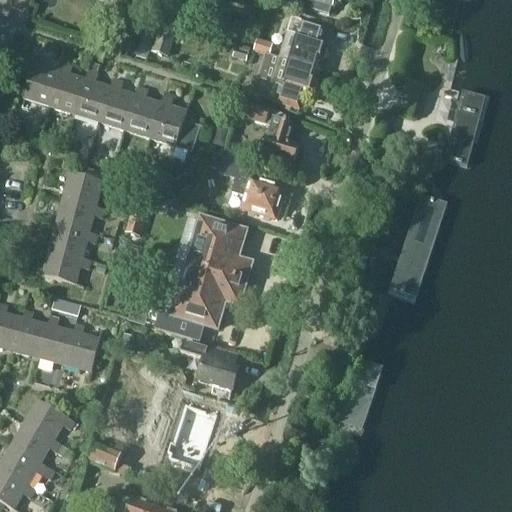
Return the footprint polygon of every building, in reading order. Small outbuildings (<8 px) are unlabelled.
[(302,0),(315,4),(312,11),(330,16),(332,9),(341,6),(343,0),(302,0)] [(326,29),(292,19),(280,59),(290,62),(317,71),(321,59),(325,60),(328,48),(324,47),(325,45),(321,44),(326,29)] [(176,35),(160,30),(152,55),(169,60),(176,35)] [(256,42),(254,51),(272,57),(274,48),(256,42)] [(48,61),(29,55),(22,78),(31,80),(24,101),(49,109),(60,73),(46,69),(48,61)] [(290,62),(280,59),(267,101),(301,111),(305,95),(310,96),(311,93),(314,95),(318,83),(314,82),(317,71),(290,62)] [(73,68),(63,65),(60,73),(49,109),(75,117),(86,82),(70,77),(73,68)] [(99,76),(89,73),(86,82),(75,117),(100,125),(111,89),(96,85),(99,76)] [(124,84),(113,81),(111,89),(100,125),(125,133),(137,97),(121,92),(124,84)] [(149,92),(139,89),(137,97),(125,133),(150,141),(162,105),(146,100),(149,92)] [(464,96),(446,167),(473,174),(492,103),(464,96)] [(175,100),(164,97),(162,105),(150,141),(177,149),(192,153),(200,129),(185,124),(188,114),(172,109),(175,100)] [(276,114),(239,103),(235,118),(271,129),(268,140),(266,140),(261,157),(292,166),(293,162),(295,162),(297,155),(295,153),(297,149),(289,146),(294,128),(288,126),(290,120),(276,114)] [(256,169),(224,160),(218,176),(237,181),(232,195),(243,198),(239,213),(276,224),(286,191),(252,181),(256,169)] [(63,201),(97,211),(102,194),(110,196),(112,186),(70,175),(63,201)] [(455,208),(426,198),(391,298),(421,308),(455,208)] [(57,226),(91,236),(95,219),(103,221),(105,213),(97,211),(63,201),(57,226)] [(201,221),(188,265),(220,274),(219,279),(246,287),(252,266),(238,262),(246,234),(201,221)] [(50,252),(83,261),(88,244),(96,246),(98,238),(91,236),(57,226),(50,252)] [(43,278),(76,287),(81,270),(88,272),(91,263),(83,261),(50,252),(43,278)] [(98,265),(96,273),(105,275),(107,268),(98,265)] [(160,314),(155,333),(186,342),(191,343),(199,346),(204,328),(217,332),(225,304),(239,308),(246,287),(219,279),(220,274),(188,265),(172,318),(160,314)] [(0,350),(14,354),(23,320),(7,316),(9,308),(0,305),(0,350)] [(39,361),(49,327),(32,323),(34,315),(25,313),(23,320),(14,354),(39,361)] [(65,368),(74,334),(58,330),(60,322),(51,320),(49,327),(39,361),(65,368)] [(92,375),(101,341),(83,336),(85,329),(76,327),(74,334),(65,368),(92,375)] [(186,342),(181,355),(200,360),(201,371),(197,383),(232,394),(239,371),(222,366),(226,354),(199,346),(191,343),(186,342)] [(390,372),(365,363),(344,430),(371,438),(390,372)] [(25,425),(55,442),(63,428),(70,432),(74,424),(38,403),(25,425)] [(140,439),(125,480),(160,493),(171,472),(206,484),(229,417),(192,406),(182,432),(178,446),(140,439)] [(11,448),(41,466),(50,451),(56,454),(61,446),(55,442),(25,425),(11,448)] [(122,455),(91,442),(85,463),(114,475),(122,455)] [(0,467),(0,471),(28,488),(36,473),(43,477),(48,470),(41,466),(11,448),(0,467)] [(0,504),(13,511),(14,511),(23,496),(30,500),(35,492),(28,488),(0,471),(0,504)] [(162,511),(134,502),(130,511),(162,511)]
